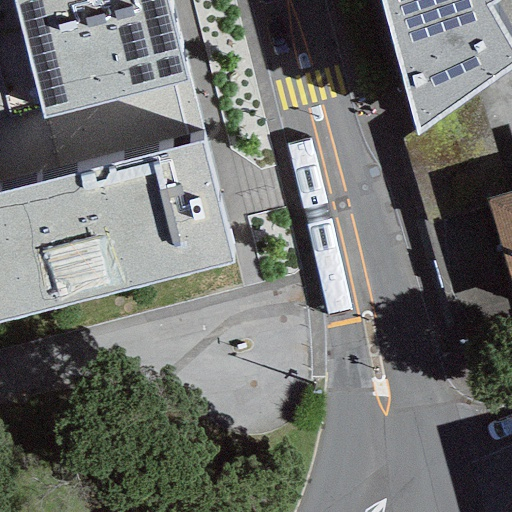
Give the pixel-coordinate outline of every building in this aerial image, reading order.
[(0,0),(0,108),(36,100),(12,0),(0,0)] [(12,0),(36,100),(41,117),(188,80),(168,0),(12,0)] [(511,0),(380,0),(416,136),(511,69),(511,41),(491,6),(500,0),(511,0)] [(0,193),(202,143),(188,80),(41,117),(36,100),(0,108),(0,193)] [(0,323),(233,265),(202,143),(0,193),(0,323)] [(511,193),(487,200),(511,292),(511,193)]
